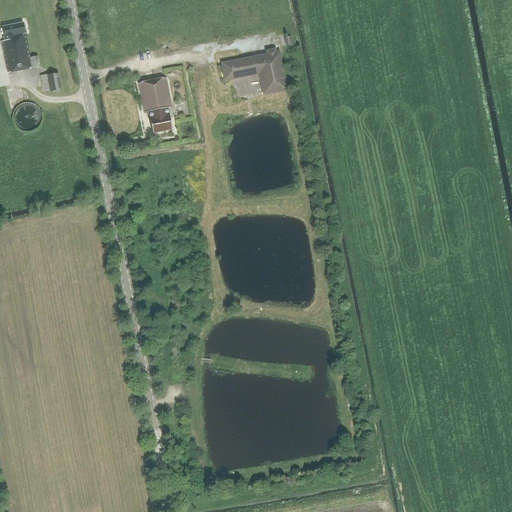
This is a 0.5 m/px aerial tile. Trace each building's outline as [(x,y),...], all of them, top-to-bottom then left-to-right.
[(7,73),(39,67),(37,56),(30,58),(25,34),(23,23),(1,27),(4,41),(1,42),(7,73)] [(278,53),(222,64),(225,81),(259,74),(262,87),(284,83),(278,53)] [(40,76),(43,93),(61,89),(58,72),(40,76)] [(152,134),(172,130),(167,108),(171,108),(165,78),(138,84),(144,113),(148,112),(152,134)] [(41,122),(41,117),(41,112),(38,108),(34,105),(29,103),(24,103),(19,105),(16,108),(13,112),(12,117),(13,122),(16,127),(19,130),(24,132),(29,132),(34,130),(38,127),(41,122)]
